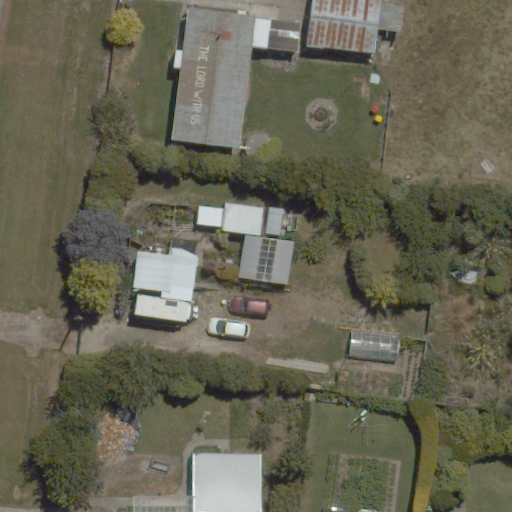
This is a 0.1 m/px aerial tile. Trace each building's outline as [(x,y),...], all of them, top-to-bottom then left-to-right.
[(308,0),(306,48),(379,52),(381,0),(308,0)] [(243,143),(250,48),(273,50),(276,10),(253,8),(182,3),(171,137),(243,143)] [(197,202),(197,225),(220,225),(220,237),(284,237),(284,201),(197,202)] [(180,216),(145,213),(142,258),(177,261),(180,216)] [(272,511),(273,453),(188,453),(188,508),(116,508),(115,511),(272,511)]
